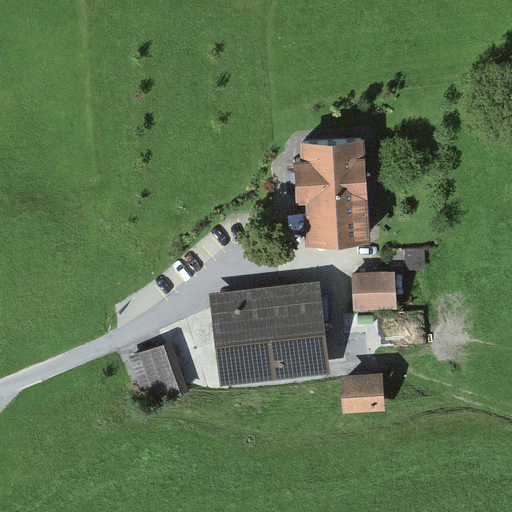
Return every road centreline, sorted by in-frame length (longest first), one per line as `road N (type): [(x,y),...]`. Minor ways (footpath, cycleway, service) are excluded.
road 1 (unclassified): [(281,258),(125,342),(0,390)]
road 2 (track): [(281,258),(317,281),(345,337),(511,413)]
